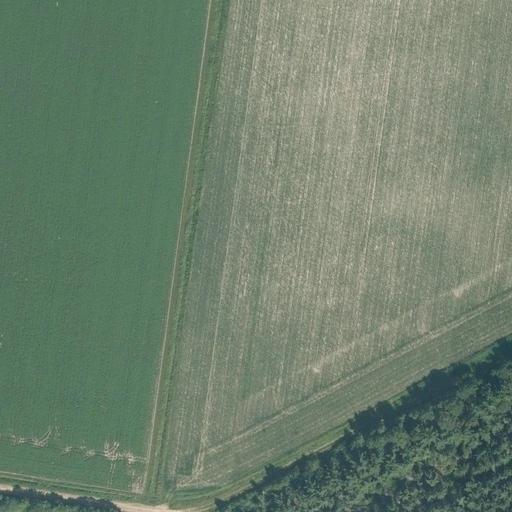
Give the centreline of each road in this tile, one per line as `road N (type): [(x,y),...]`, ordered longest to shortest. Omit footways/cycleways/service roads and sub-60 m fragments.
road 1 (track): [(511,347),(212,507),(177,511)]
road 2 (track): [(154,511),(0,488)]
